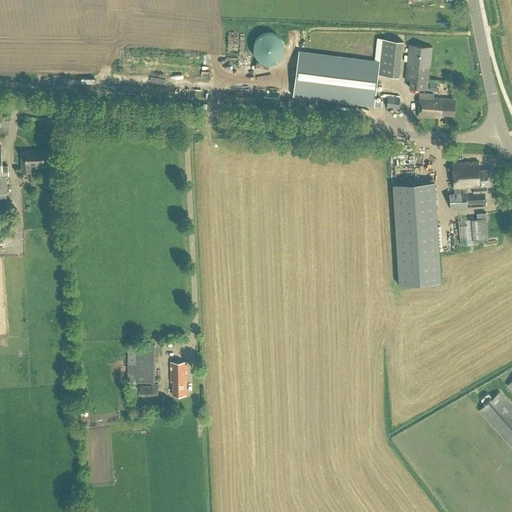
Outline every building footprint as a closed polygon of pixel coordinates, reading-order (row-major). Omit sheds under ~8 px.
[(253,46),(253,48),(253,50),(253,52),(254,54),(255,56),(256,58),(258,60),(260,61),(262,62),(264,63),(266,64),(268,64),(270,64),(272,64),(274,63),(276,62),(278,61),(280,60),(281,58),(283,56),(284,54),(284,52),(285,50),(285,48),(285,46),(284,43),(284,41),(283,39),(281,38),(280,36),(278,35),(276,34),(274,33),(272,32),(270,32),(268,32),(266,32),(264,33),(262,34),(260,35),(258,36),(256,38),(255,39),(254,41),(253,43),(253,46)] [(399,76),(403,40),(383,38),(379,74),(399,76)] [(428,89),(433,46),(409,44),(405,80),(410,80),(409,87),(428,89)] [(382,106),(382,100),(375,99),(379,60),(299,51),(294,95),(321,98),(321,99),(382,106)] [(452,115),(453,99),(440,98),(440,97),(432,97),(433,94),(419,93),(417,116),(434,117),(434,114),(452,115)] [(399,109),(400,96),(388,95),(387,107),(399,109)] [(1,146),(0,145),(0,196),(6,196),(5,174),(9,174),(9,163),(2,164),(1,146)] [(22,172),(31,171),(31,163),(45,162),(44,150),(24,151),(21,151),(22,172)] [(472,161),(452,162),(453,188),(455,188),(473,187),(473,184),(478,184),(478,187),(491,186),(490,169),(479,170),(479,161),(472,161)] [(440,281),(434,181),(392,184),(398,284),(440,281)] [(467,219),(447,221),(449,251),(489,247),(488,239),(487,217),(478,218),(474,218),(467,219)] [(128,381),(155,381),(155,345),(128,345),(128,381)] [(185,395),(185,361),(170,361),(170,382),(172,382),(172,395),(185,395)] [(141,395),(158,395),(158,386),(141,386),(141,395)] [(511,447),(511,404),(500,392),(479,411),(511,447)]
